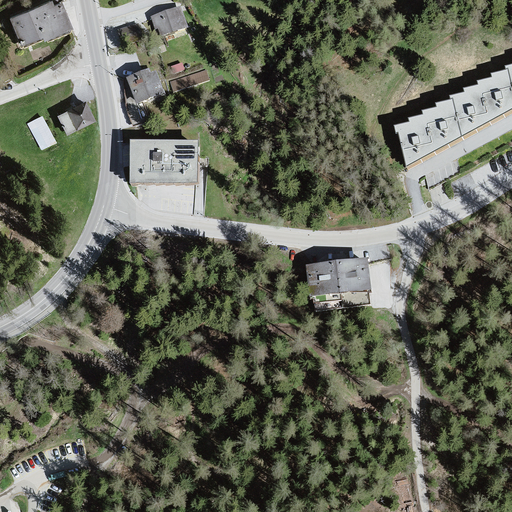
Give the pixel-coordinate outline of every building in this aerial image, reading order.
[(57,0),(43,0),(6,16),(19,49),(69,28),(57,0)] [(183,7),(153,18),(161,43),(191,31),(183,7)] [(142,23),(120,25),(121,40),(143,38),(142,23)] [(171,81),(174,92),(211,80),(208,69),(171,81)] [(139,111),(167,100),(155,70),(127,82),(139,111)] [(479,85),(490,127),(511,115),(511,89),(508,71),(479,85)] [(453,99),(462,142),(490,127),(479,85),(453,99)] [(424,115),(432,159),(462,142),(453,99),(424,115)] [(95,124),(85,101),(55,114),(65,137),(95,124)] [(407,172),(432,159),(424,115),(397,129),(407,172)] [(200,149),(132,144),(132,168),(132,187),(196,194),(200,149)] [(368,258),(307,265),(312,311),(372,305),(368,258)]
